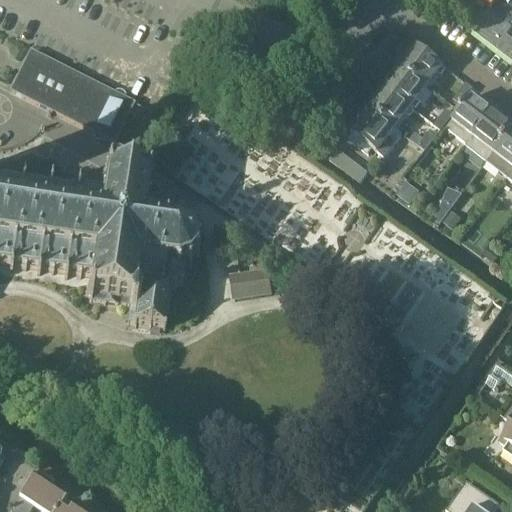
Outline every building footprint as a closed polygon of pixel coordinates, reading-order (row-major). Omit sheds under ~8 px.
[(507,29),(511,22),(511,0),(473,0),(490,13),(488,15),(507,29)] [(507,29),(488,15),(472,36),(511,66),(511,43),(506,39),(511,32),(507,29)] [(401,71),(428,92),(444,70),(417,50),(401,71)] [(101,142),(102,140),(109,144),(129,105),(122,101),(122,100),(122,99),(122,98),(122,96),(121,95),(120,93),(119,93),(118,92),(116,92),(114,92),(112,92),(111,93),(110,94),(110,95),(31,54),(24,68),(30,71),(24,82),(18,79),(10,94),(90,134),(89,135),(89,136),(89,138),(90,139),(90,140),(91,141),(92,142),(93,142),(94,143),(96,143),(97,143),(98,143),(100,142),(101,142)] [(428,92),(401,71),(386,92),(412,112),(418,104),(424,108),(433,96),(428,92)] [(473,93),(466,87),(454,104),(461,109),(473,93)] [(412,112),(386,92),(370,112),(397,133),(412,112)] [(469,148),(494,115),(474,99),(448,132),(469,148)] [(453,117),(446,111),(434,128),(441,133),(453,117)] [(397,133),(370,112),(351,137),(352,138),(348,143),(369,158),(373,153),(384,162),(402,139),(396,134),(397,133)] [(487,167),(511,135),(511,128),(494,115),(469,148),(467,151),(487,167)] [(437,137),(430,132),(418,148),(425,154),(437,137)] [(507,182),(511,176),(511,135),(487,167),(507,182)] [(344,174),(360,186),(368,176),(352,164),(344,174)] [(129,308),(127,326),(163,330),(169,295),(170,294),(172,296),(175,294),(173,292),(176,288),(179,290),(181,286),(178,285),(180,279),(182,279),(182,276),(180,277),(180,274),(179,272),(186,268),(189,271),(191,268),(189,266),(193,260),(197,262),(198,259),(194,257),(195,249),(199,248),(198,243),(194,243),(190,237),(194,233),(191,231),(188,234),(182,229),(186,225),(190,226),(190,224),(188,222),(188,216),(192,214),(191,211),(188,212),(185,210),(188,207),(185,205),(184,207),(173,206),(174,202),(170,202),(170,205),(159,204),(160,196),(165,192),(162,189),(160,191),(154,184),(156,181),(155,180),(152,182),(146,180),(146,177),(137,176),(137,173),(122,171),(122,174),(107,173),(107,177),(102,177),(102,180),(107,180),(105,197),(88,195),(88,192),(84,192),(83,194),(76,193),(76,190),(70,190),(70,192),(63,191),(63,189),(58,188),(58,191),(49,190),(49,187),(44,186),(43,189),(34,188),(34,185),(30,185),(29,187),(20,186),(20,183),(15,183),(15,186),(7,185),(8,182),(4,182),(3,184),(0,184),(0,265),(7,266),(6,270),(11,271),(11,267),(20,268),(19,272),(23,273),(24,269),(33,270),(33,274),(38,275),(39,271),(50,272),(50,276),(54,276),(54,273),(61,274),(61,277),(65,278),(66,274),(75,275),(74,279),(79,280),(80,275),(92,277),(90,294),(87,294),(87,298),(90,299),(89,303),(104,304),(104,307),(116,309),(117,306),(129,308)] [(424,198),(415,191),(404,205),(414,212),(424,198)] [(439,228),(451,212),(442,206),(430,222),(439,228)] [(229,275),(233,300),(270,294),(266,269),(229,275)] [(511,453),(511,413),(505,423),(511,427),(499,445),(511,453)] [(30,511),(33,510),(36,511),(56,511),(65,500),(66,500),(68,496),(36,475),(10,511),(30,511)] [(496,511),(499,509),(466,486),(448,511),(496,511)] [(83,511),(66,500),(65,500),(56,511),(83,511)]
